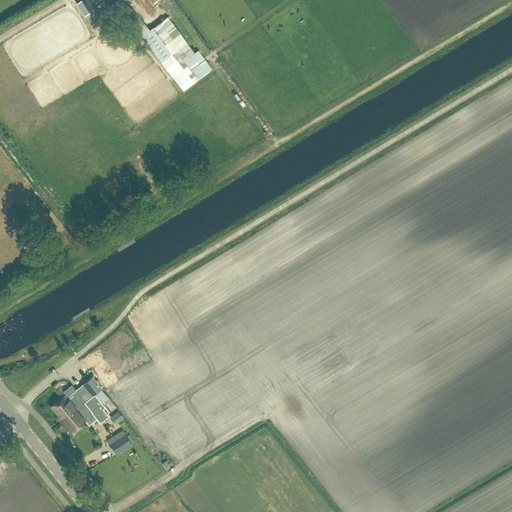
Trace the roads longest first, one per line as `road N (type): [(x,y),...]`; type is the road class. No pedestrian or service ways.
road 1 (track): [(0,362),(41,349),(145,287)]
road 2 (tertiary): [(90,511),(13,416)]
